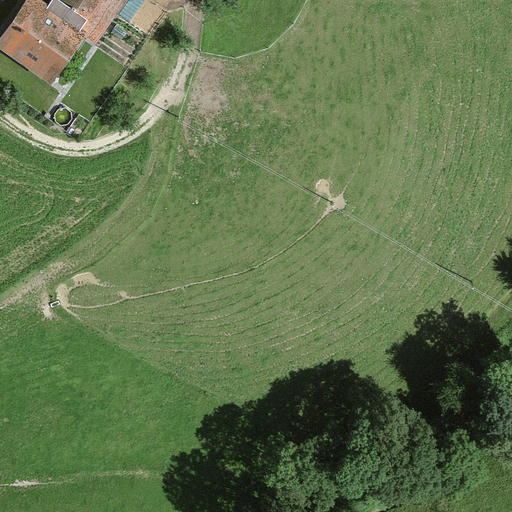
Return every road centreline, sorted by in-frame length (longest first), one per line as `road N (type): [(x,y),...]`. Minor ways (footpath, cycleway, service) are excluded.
road 1 (track): [(0,114),(70,148),(126,134),(167,96),(191,41),(196,0)]
road 2 (track): [(284,454),(394,420),(438,393),(511,311)]
